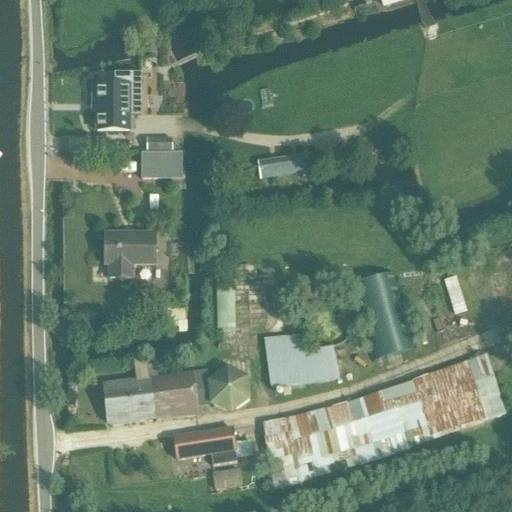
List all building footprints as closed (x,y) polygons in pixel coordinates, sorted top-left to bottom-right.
[(101,88),(93,88),(93,104),(97,104),(97,133),(129,133),(129,117),(147,117),(147,77),(124,77),(116,77),(116,88),(101,88)] [(147,154),(172,154),(172,141),(147,141),(147,154)] [(313,173),(310,155),(257,163),(260,182),(313,173)] [(142,181),(180,181),(180,156),(141,156),(142,181)] [(155,268),(155,236),(105,236),(105,268),(109,268),(109,281),(133,281),(133,268),(155,268)] [(376,363),(411,353),(390,275),(355,285),(376,363)] [(218,335),(236,334),(234,288),(216,288),(218,335)] [(349,323),(349,317),(349,312),(347,307),(344,302),(339,299),(334,297),(329,296),(323,297),(318,299),(314,302),(310,306),(308,311),(307,317),(308,322),(310,327),(313,332),(317,335),(323,337),(328,338),(333,337),(339,335),(343,332),(346,328),(349,323)] [(333,349),(307,353),(305,338),(265,342),(270,390),(339,382),(333,349)] [(268,425),(262,425),(267,462),(274,492),(303,486),(302,485),(358,468),(359,469),(396,456),(505,417),(494,381),(486,357),(413,384),(347,406),(289,420),(268,425)] [(136,382),(105,386),(109,427),(197,417),(193,375),(148,380),(148,379),(147,367),(146,362),(134,363),(136,382)] [(250,403),(248,380),(227,369),(207,384),(210,407),(231,417),(250,403)] [(233,430),(173,439),(177,463),(202,459),(211,458),(213,469),(236,465),(236,462),(252,459),(250,443),(235,445),(233,430)]
